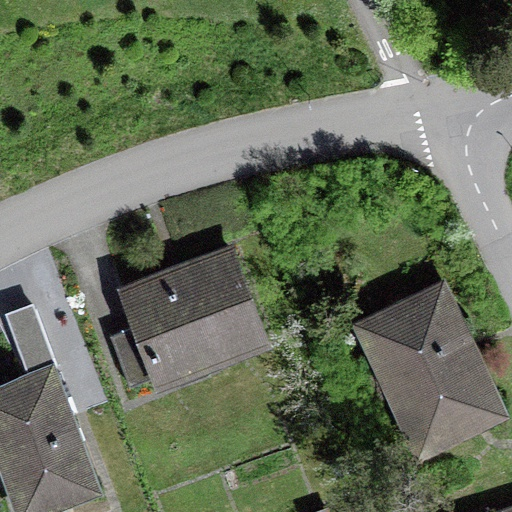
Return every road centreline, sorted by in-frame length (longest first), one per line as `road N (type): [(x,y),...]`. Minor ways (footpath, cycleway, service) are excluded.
road 1 (residential): [(431,108),(193,157),(0,236)]
road 2 (residential): [(431,108),(511,264)]
road 3 (residential): [(373,0),(431,108)]
